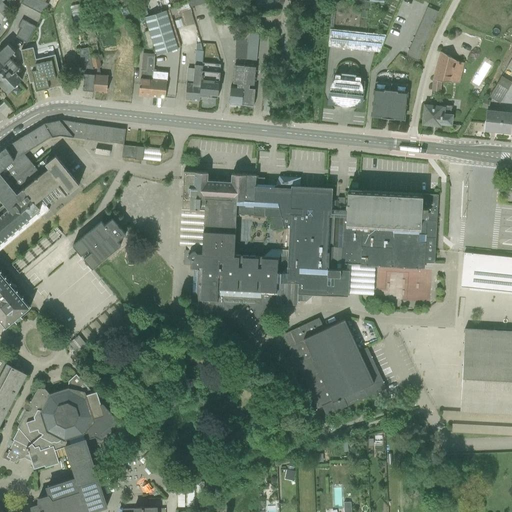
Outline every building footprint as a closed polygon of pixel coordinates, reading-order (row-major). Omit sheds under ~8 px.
[(21,42),(39,2),(34,0),(15,0),(9,14),(16,18),(7,36),(21,42)] [(148,54),(171,47),(162,15),(181,10),(179,3),(137,14),(142,32),(137,33),(141,49),(147,47),(148,54)] [(438,12),(426,6),(405,56),(418,61),(438,12)] [(204,19),(187,22),(191,43),(208,39),(204,19)] [(385,35),(330,29),(327,47),(379,52),(385,35)] [(92,33),(92,46),(104,46),(103,32),(92,33)] [(25,46),(15,47),(17,61),(27,60),(25,46)] [(456,61),(441,52),(433,79),(433,91),(440,91),(441,81),(459,83),(463,66),(464,63),(456,61)] [(83,54),(87,67),(93,65),(90,53),(83,54)] [(35,91),(60,86),(55,65),(30,71),(35,91)] [(198,101),(202,66),(192,65),(190,84),(184,83),(182,99),(198,101)] [(198,101),(212,103),(214,85),(205,83),(207,67),(202,66),(198,101)] [(240,104),(245,67),(233,66),(232,83),(234,84),(234,88),(228,88),(227,102),(240,104)] [(240,104),(252,105),(254,90),(247,89),(247,86),(254,87),(256,68),(245,67),(240,104)] [(0,88),(5,94),(20,80),(10,70),(0,79),(0,88)] [(148,97),(151,73),(139,71),(136,96),(148,97)] [(148,97),(163,99),(166,74),(151,73),(148,97)] [(91,91),(93,75),(81,74),(80,90),(91,91)] [(91,91),(106,92),(107,76),(93,75),(91,91)] [(325,106),(361,110),(364,79),(328,75),(325,106)] [(492,77),(482,95),(494,102),(504,84),(492,77)] [(372,116),(402,119),(406,85),(375,82),(372,116)] [(422,124),(448,127),(450,113),(443,113),(444,107),(424,105),(422,124)] [(481,132),(509,135),(511,113),(484,109),(481,132)] [(0,199),(4,204),(0,207),(0,251),(1,251),(41,217),(46,212),(42,207),(61,190),(64,197),(79,184),(52,152),(36,167),(23,154),(46,139),(60,135),(121,144),(119,157),(160,162),(161,148),(124,144),(125,129),(62,120),(44,123),(5,147),(0,151),(0,199)] [(218,300),(218,296),(260,297),(260,294),(276,294),(275,304),(297,305),(297,301),(306,301),(313,294),(347,296),(349,264),(360,265),(360,266),(424,269),(424,262),(434,263),(438,195),(351,190),(350,196),(348,196),(347,201),(331,200),(332,189),(300,187),(300,179),(300,178),(279,176),(275,185),(264,184),(264,178),(258,178),(258,175),(232,174),(231,180),(227,180),(227,182),(207,181),(207,172),(183,171),(183,179),(182,208),(181,208),(181,210),(179,245),(186,246),(189,248),(187,250),(184,250),(183,265),(190,265),(190,269),(193,270),(191,307),(200,307),(200,300),(218,300)] [(100,221),(72,245),(78,252),(92,269),(120,245),(117,241),(125,234),(112,219),(104,225),(100,221)] [(460,412),(511,413),(511,256),(462,252),(458,286),(511,290),(511,329),(463,328),(460,412)] [(0,320),(5,327),(29,307),(0,272),(0,320)] [(213,312),(227,318),(248,341),(272,316),(269,312),(275,304),(276,294),(260,294),(260,297),(218,296),(218,300),(200,300),(200,307),(191,307),(204,320),(213,312)] [(313,317),(285,329),(317,403),(323,400),(329,412),(381,389),(360,341),(352,345),(342,320),(319,330),(313,317)] [(6,364),(0,374),(0,424),(26,374),(6,364)] [(61,459),(60,456),(67,454),(65,446),(85,439),(95,436),(101,439),(108,435),(110,433),(114,429),(116,424),(117,420),(117,419),(102,403),(101,404),(96,391),(90,393),(90,390),(76,374),(68,381),(68,388),(49,393),(45,388),(37,388),(29,403),(26,403),(17,422),(19,424),(17,427),(18,428),(13,439),(14,440),(8,451),(9,452),(6,457),(10,459),(9,461),(14,463),(14,461),(17,461),(18,460),(24,458),(30,461),(32,465),(33,466),(34,468),(44,465),(45,467),(59,462),(58,460),(61,459)] [(85,439),(65,446),(67,454),(74,477),(86,511),(91,511),(108,507),(85,439)] [(37,498),(38,504),(40,511),(86,511),(74,477),(45,486),(48,494),(37,498)]
